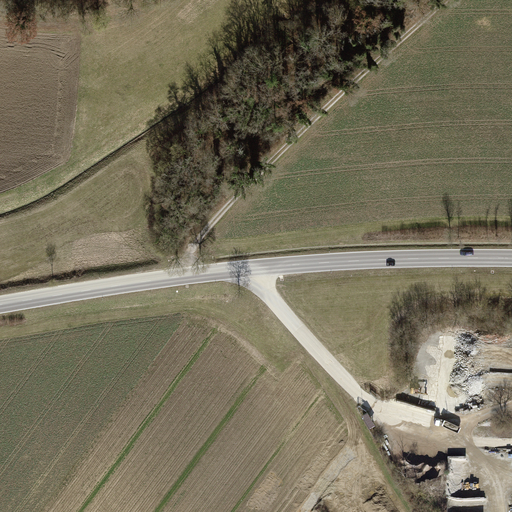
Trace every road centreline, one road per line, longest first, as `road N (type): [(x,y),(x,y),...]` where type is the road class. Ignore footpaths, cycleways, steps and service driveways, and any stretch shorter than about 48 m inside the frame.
road 1 (secondary): [(511,260),(424,257),(183,276),(0,306)]
road 2 (track): [(183,276),(188,252),(223,208),(368,64),(446,0)]
road 3 (track): [(364,398),(412,428),(464,442),(493,466),(506,511)]
road 4 (track): [(345,383),(419,511)]
